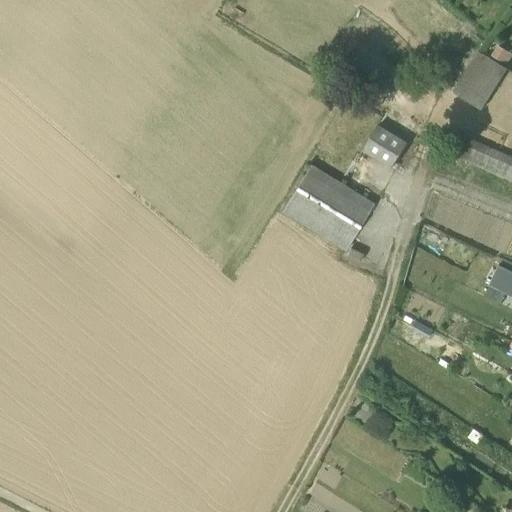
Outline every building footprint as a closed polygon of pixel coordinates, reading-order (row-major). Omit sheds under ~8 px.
[(511,53),(498,45),(496,48),(490,58),(503,66),(506,68),(511,57),(511,53)] [(392,103),(363,150),(393,168),(421,121),(392,103)] [(445,152),(511,182),(511,156),(454,131),(445,152)] [(374,204),(311,165),(281,212),(345,251),(374,204)] [(511,271),(499,265),(490,285),(511,295),(511,271)] [(482,435),(474,429),(469,436),(477,442),(482,435)]
